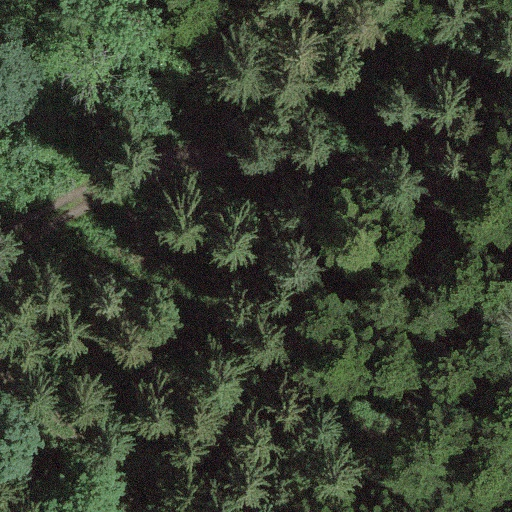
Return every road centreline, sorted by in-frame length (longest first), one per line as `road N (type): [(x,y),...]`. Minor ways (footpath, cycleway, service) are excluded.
road 1 (track): [(511,223),(348,167),(229,143),(127,165),(0,234)]
road 2 (track): [(148,511),(74,415),(0,372)]
